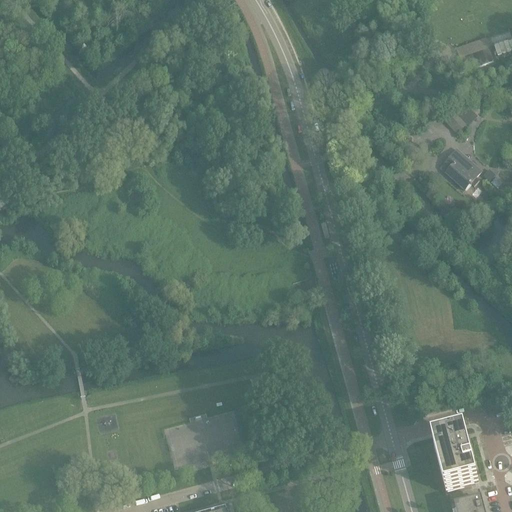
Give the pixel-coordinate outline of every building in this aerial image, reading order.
[(507,56),(511,54),(508,43),(503,44),(504,48),(500,49),(499,46),(494,47),(498,59),(503,57),(502,57),(507,56)] [(489,50),(455,61),(460,75),(494,63),(489,50)] [(448,107),(440,115),(444,120),(453,112),(448,107)] [(441,170),(446,175),(465,192),(470,186),(471,187),(472,186),(474,188),(479,182),(476,179),(482,173),(457,152),(441,170)] [(489,171),(484,177),(490,183),(495,177),(489,171)] [(434,445),(447,495),(479,486),(466,437),(434,445)] [(485,511),(482,500),(455,507),(456,511),(485,511)]
